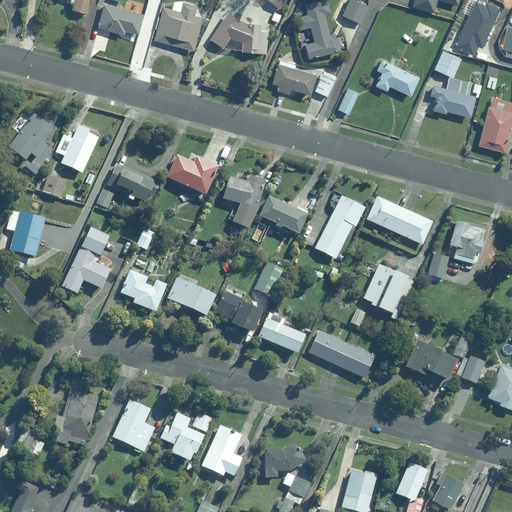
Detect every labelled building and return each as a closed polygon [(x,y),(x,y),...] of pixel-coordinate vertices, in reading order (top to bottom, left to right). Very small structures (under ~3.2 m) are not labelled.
[(74,0),(72,10),(85,13),(88,2),(90,3),(91,0),(74,0)] [(265,0),(281,10),(286,0),(265,0)] [(326,0),(324,0),(304,5),(307,17),(297,19),(300,30),(309,27),(314,47),(307,49),(309,59),(340,51),(337,40),(331,42),(325,15),(330,14),(326,0)] [(369,8),(354,0),(348,0),(341,14),(360,24),(369,8)] [(432,13),(436,1),(456,7),(458,0),(415,0),(413,7),(432,13)] [(486,4),(484,7),(475,3),(454,47),(472,56),(477,46),(481,48),(496,15),(499,10),(486,4)] [(180,4),(164,4),(156,40),(194,49),(201,19),(193,17),(195,7),(180,4)] [(141,17),(103,5),(96,28),(122,36),(123,31),(135,35),(141,17)] [(247,25),(227,13),(209,42),(223,50),(229,40),(241,47),(241,54),(264,56),(267,34),(259,33),(260,26),(247,25)] [(420,22),(414,35),(439,48),(446,35),(420,22)] [(511,27),(507,26),(500,48),(511,52),(511,27)] [(460,58),(441,50),(433,69),(452,77),(460,58)] [(393,66),(382,61),(376,74),(380,76),(374,88),(385,92),(388,86),(409,95),(417,78),(403,72),(407,64),(396,60),(393,66)] [(316,78),(278,66),(272,85),(310,97),(316,78)] [(336,77),(323,72),(315,92),(327,98),(336,77)] [(446,115),(447,113),(469,119),(474,98),(465,96),(468,85),(448,80),(446,90),(432,86),(429,97),(436,99),(432,111),(446,115)] [(358,93),(346,88),(337,110),(349,115),(358,93)] [(511,102),(491,97),(479,146),(508,154),(511,143),(505,142),(511,115),(511,102)] [(51,129),(34,115),(7,148),(26,163),(32,155),(35,158),(33,161),(39,167),(53,150),(41,140),(51,129)] [(101,134),(79,125),(61,164),(83,174),(101,134)] [(177,156),(167,179),(206,196),(219,167),(198,158),(195,164),(177,156)] [(159,185),(116,165),(107,185),(145,204),(149,196),(153,198),(159,185)] [(249,230),(265,182),(250,177),(248,181),(230,175),(222,200),(241,206),(234,225),(249,230)] [(113,195),(102,190),(96,204),(107,209),(113,195)] [(335,194),(331,203),(337,206),(330,221),(315,250),(336,261),(353,226),(356,228),(365,209),(335,194)] [(432,222),(377,196),(365,220),(420,246),(432,222)] [(268,198),(259,217),(298,235),(307,217),(268,198)] [(37,259),(46,220),(10,211),(5,232),(15,234),(10,253),(37,259)] [(484,230),(454,222),(447,246),(456,248),(453,259),(475,265),(484,230)] [(81,249),(96,256),(100,258),(110,238),(91,229),(81,249)] [(96,256),(81,249),(63,287),(78,295),(84,283),(102,291),(111,273),(92,264),(96,256)] [(441,279),(446,258),(434,255),(428,276),(441,279)] [(289,271),(266,262),(254,288),(277,298),(289,271)] [(415,283),(379,264),(361,299),(391,315),(389,320),(395,323),(415,283)] [(166,287),(130,270),(119,294),(134,301),(133,303),(155,313),(166,287)] [(217,297),(195,287),(197,282),(180,274),(176,282),(167,300),(207,319),(217,297)] [(245,301),(224,292),(214,313),(233,321),(231,325),(253,335),(263,313),(243,304),(245,301)] [(364,315),(355,311),(350,325),(359,329),(364,315)] [(306,336),(279,324),(280,320),(272,316),(270,320),(267,319),(258,338),(297,356),(306,336)] [(373,358),(317,331),(307,353),(362,380),(373,358)] [(470,340),(460,337),(453,355),(462,359),(470,340)] [(453,361),(418,342),(404,367),(426,379),(430,372),(443,379),(453,361)] [(485,367),(469,359),(460,377),(476,385),(485,367)] [(487,400),(497,404),(496,408),(510,413),(511,408),(511,370),(499,366),(487,400)] [(97,395),(68,388),(62,416),(66,417),(62,436),(86,441),(97,395)] [(151,411),(128,401),(111,438),(145,454),(156,430),(145,425),(151,411)] [(166,427),(160,439),(174,446),(170,453),(190,463),(194,454),(197,456),(206,439),(187,429),(191,421),(177,414),(170,428),(166,427)] [(210,420),(197,414),(191,426),(204,433),(210,420)] [(239,437),(219,427),(202,467),(222,476),(223,473),(232,476),(239,460),(230,456),(239,437)] [(41,437),(29,431),(20,450),(32,455),(41,437)] [(282,450),(263,450),(263,471),(289,473),(304,463),(297,444),(282,450)] [(426,474),(406,466),(393,496),(412,505),(426,474)] [(366,511),(375,476),(350,470),(340,508),(355,511),(366,511)] [(308,484),(286,474),(286,473),(280,485),(289,489),(287,492),(301,498),(308,484)] [(448,511),(463,486),(441,475),(434,486),(438,489),(430,504),(445,511),(448,511)] [(36,495),(23,489),(12,511),(28,511),(29,511),(36,495)] [(287,511),(292,503),(284,499),(281,504),(276,502),(273,510),(277,511),(287,511)] [(419,511),(423,503),(415,500),(412,506),(407,504),(405,511),(419,511)] [(215,511),(216,511),(200,503),(194,511),(215,511)]
